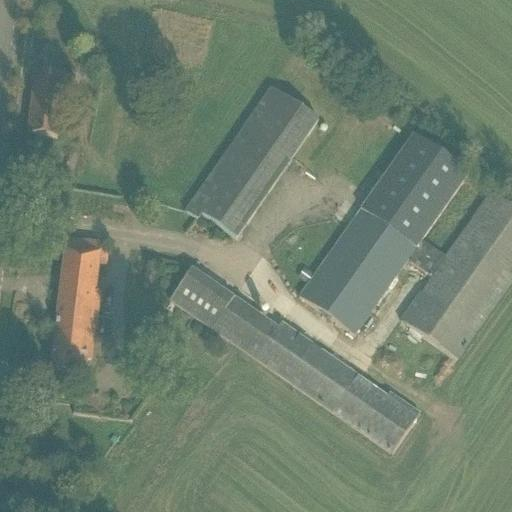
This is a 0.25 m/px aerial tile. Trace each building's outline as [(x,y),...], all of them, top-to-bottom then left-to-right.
[(75,77),(53,75),(33,72),(25,135),(45,138),(56,140),(61,104),(71,105),(75,77)] [(188,215),(199,222),(202,217),(235,242),(318,123),(273,90),(199,198),(188,215)] [(356,339),(408,264),(431,279),(400,323),(457,364),(511,285),(511,211),(489,195),(445,259),(422,244),(468,178),(411,138),(314,277),(307,287),(298,299),(356,339)] [(93,295),(96,266),(98,246),(64,242),(48,371),(68,374),(83,376),(87,343),(92,344),(98,296),(93,295)] [(297,280),(307,287),(314,277),(304,270),(297,280)] [(192,271),(169,303),(194,321),(216,288),(192,271)] [(235,298),(211,332),(392,458),(419,419),(286,328),(283,332),(235,298)]
